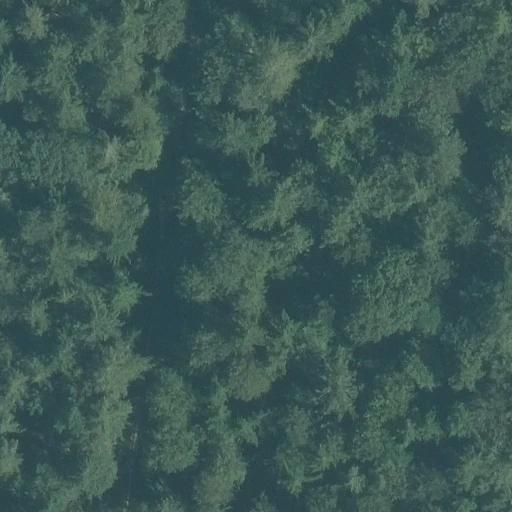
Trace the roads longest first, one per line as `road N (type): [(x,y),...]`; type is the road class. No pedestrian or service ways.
road 1 (track): [(118,511),(183,0)]
road 2 (track): [(0,114),(157,180)]
